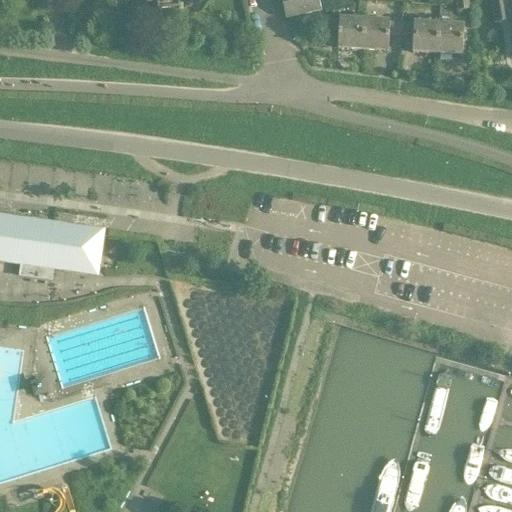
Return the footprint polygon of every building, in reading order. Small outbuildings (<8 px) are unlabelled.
[(157,0),(158,9),(179,7),(178,0),(157,0)] [(318,0),(282,0),(286,18),(321,10),(318,0)] [(466,0),(455,0),(457,12),(468,10),(466,0)] [(490,0),(494,23),(511,20),(511,10),(511,11),(511,12),(508,13),(505,0),(490,0)] [(357,13),(365,13),(366,3),(358,3),(357,13)] [(337,48),(363,50),(364,20),(339,18),(339,21),(327,20),(327,31),(338,32),(337,48)] [(364,20),(363,50),(387,51),(388,34),(400,35),(401,25),(389,24),(389,21),(364,20)] [(411,53),(437,54),(439,24),(413,23),(413,25),(401,25),(400,35),(412,36),(411,53)] [(439,24),(437,54),(462,56),(464,26),(439,24)] [(20,276),(51,281),(53,270),(97,276),(103,231),(0,216),(0,262),(22,265),(20,276)]
